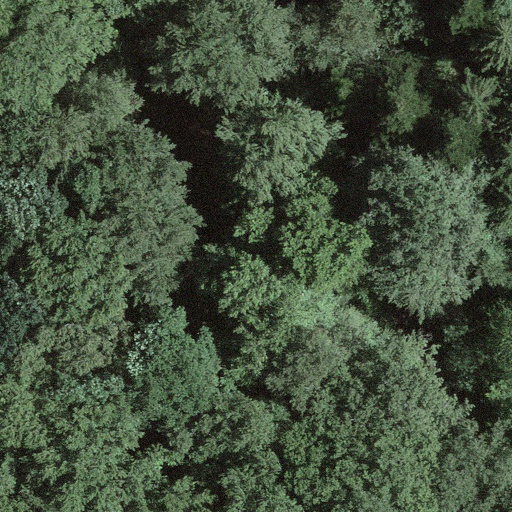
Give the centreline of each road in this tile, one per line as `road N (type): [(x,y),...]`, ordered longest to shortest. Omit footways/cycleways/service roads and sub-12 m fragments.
road 1 (track): [(511,372),(386,293),(100,89)]
road 2 (track): [(464,511),(386,293)]
road 3 (track): [(2,0),(100,89)]
